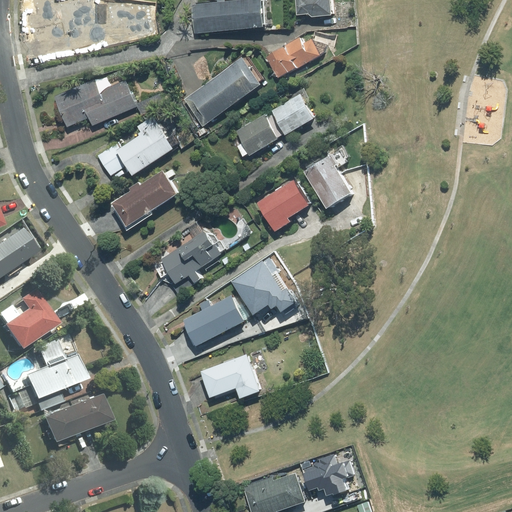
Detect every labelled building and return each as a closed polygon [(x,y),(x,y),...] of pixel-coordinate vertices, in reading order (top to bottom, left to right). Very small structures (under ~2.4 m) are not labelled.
[(273,0),(228,0),(199,2),(201,32),(276,26),(273,0)] [(302,0),(303,13),(318,12),(319,15),(340,14),(339,0),(302,0)] [(121,8),(70,19),(77,46),(127,35),(121,8)] [(310,42),(306,35),(271,56),(286,79),(326,54),(316,38),(310,42)] [(270,84),(250,55),(187,98),(207,128),(270,84)] [(104,90),(98,78),(57,96),(71,128),(94,118),(98,126),(143,106),(141,103),(131,79),(104,90)] [(322,119),(306,90),(277,111),(280,115),(274,119),(270,114),(242,131),(248,140),(240,145),(247,156),(253,152),(255,155),(286,137),(285,135),(291,132),(293,136),(322,119)] [(180,147),(158,114),(139,127),(144,134),(125,147),(121,141),(99,156),(113,177),(133,164),(141,175),(180,147)] [(358,165),(344,149),(311,170),(335,208),(360,192),(347,171),(358,165)] [(186,193),(170,169),(147,184),(145,181),(129,192),(131,194),(116,204),(132,228),(186,193)] [(297,218),(318,204),(301,178),(264,202),(283,231),(299,221),(297,218)] [(211,233),(208,229),(166,258),(181,280),(175,284),(183,295),(189,291),(184,283),(193,277),(199,284),(208,278),(203,270),(231,252),(215,229),(211,233)] [(0,258),(0,296),(33,272),(15,248),(0,258)] [(61,323),(36,289),(21,300),(28,309),(19,315),(12,305),(0,313),(0,316),(25,350),(61,323)] [(254,319),(240,293),(217,306),(212,298),(202,304),(207,311),(191,320),(205,345),(254,319)] [(27,375),(38,400),(42,410),(63,402),(59,392),(88,379),(78,354),(66,359),(57,339),(39,347),(47,366),(27,375)] [(267,390),(252,352),(207,369),(216,396),(243,386),(247,397),(267,390)] [(103,394),(45,416),(55,443),(113,421),(103,394)] [(278,474),(248,485),(257,511),(276,511),(313,499),(303,470),(279,478),(278,474)] [(374,511),(370,498),(358,502),(361,511),(374,511)]
